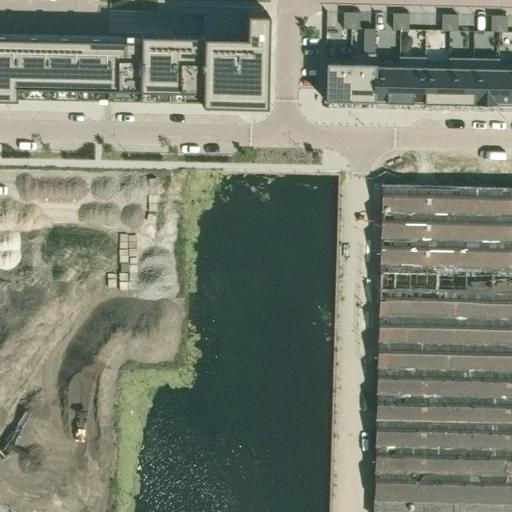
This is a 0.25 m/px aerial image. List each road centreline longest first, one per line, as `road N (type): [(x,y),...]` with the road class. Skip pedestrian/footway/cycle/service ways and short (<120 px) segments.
road 1 (residential): [(0,130),(286,137)]
road 2 (residential): [(286,137),(511,141)]
road 3 (residential): [(329,0),(511,5)]
road 4 (residential): [(286,137),(287,0)]
